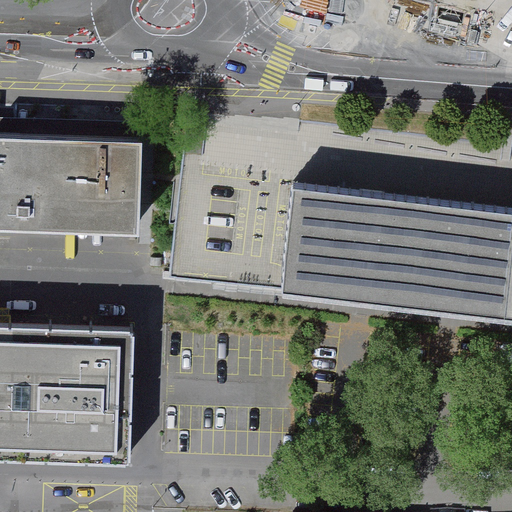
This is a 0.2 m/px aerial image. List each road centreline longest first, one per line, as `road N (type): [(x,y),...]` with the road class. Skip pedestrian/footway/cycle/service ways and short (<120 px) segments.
road 1 (residential): [(146,476),(511,496)]
road 2 (residential): [(146,476),(153,280),(0,276)]
road 3 (tertiary): [(292,0),(511,64)]
road 4 (tertiary): [(144,0),(74,26),(0,28)]
road 5 (residential): [(0,472),(146,476)]
